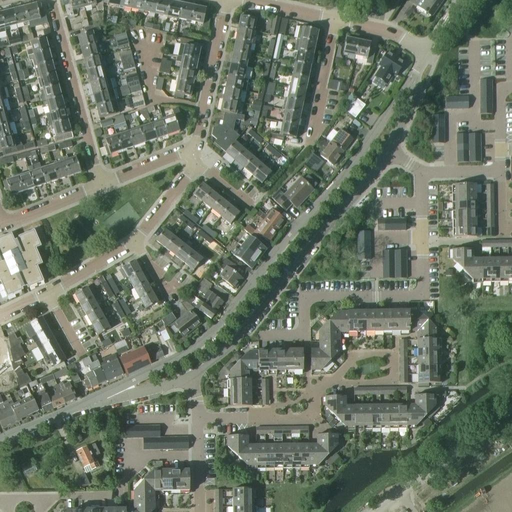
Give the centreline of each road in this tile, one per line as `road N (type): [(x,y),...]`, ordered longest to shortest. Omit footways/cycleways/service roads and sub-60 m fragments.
road 1 (residential): [(107,391),(170,362),(214,330),(407,82)]
road 2 (unclassified): [(185,377),(226,351),(387,150)]
road 3 (residential): [(304,335),(310,297),(412,295),(423,282),(420,171)]
road 4 (residential): [(98,185),(50,0)]
road 5 (residential): [(198,456),(140,454),(121,495),(36,503)]
road 6 (unclassified): [(377,511),(511,410)]
road 7 (residential): [(192,153),(226,0)]
road 8 (residential): [(197,417),(311,417),(312,391)]
road 9 (residential): [(308,143),(334,19)]
road 10 (residential): [(330,382),(393,375),(392,358),(349,359)]
